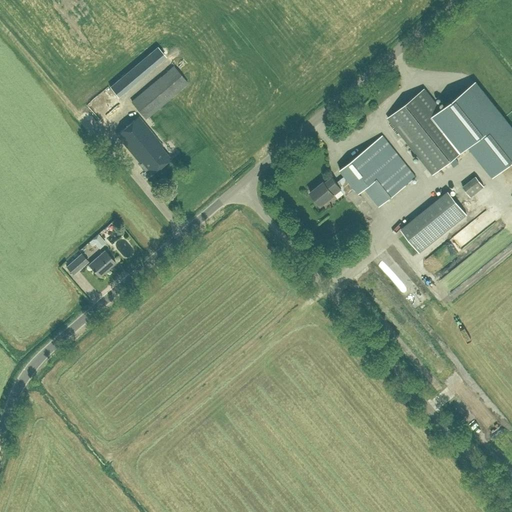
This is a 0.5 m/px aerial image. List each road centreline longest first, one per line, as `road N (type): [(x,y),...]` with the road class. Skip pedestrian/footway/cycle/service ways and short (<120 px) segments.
road 1 (unclassified): [(511,505),(237,183)]
road 2 (tertiary): [(0,439),(31,369),(237,183)]
road 3 (tertiary): [(237,183),(456,0)]
